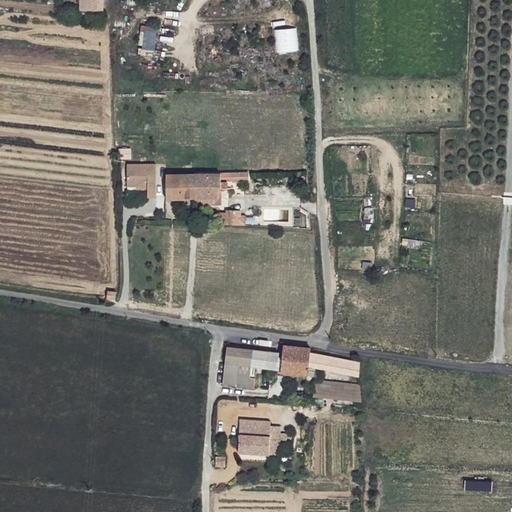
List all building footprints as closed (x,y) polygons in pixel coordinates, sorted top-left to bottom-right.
[(104,1),(84,1),(83,13),(90,13),(90,4),(98,4),(98,13),(105,13),(104,1)] [(90,4),(90,13),(98,13),(98,4),(90,4)] [(155,162),(125,163),(126,186),(133,186),(146,186),(146,190),(146,196),(154,196),(155,162)] [(219,173),(209,174),(209,182),(220,182),(219,173)] [(241,173),(223,174),(223,182),(242,182),(241,173)] [(195,174),(166,174),(166,199),(196,199),(195,174)] [(209,174),(195,174),(196,199),(209,199),(209,183),(209,182),(209,174)] [(220,182),(209,182),(209,183),(209,199),(217,199),(216,194),(216,188),(220,188),(220,182)] [(242,213),(231,213),(231,227),(248,227),(247,217),(242,217),(242,213)] [(313,350),(285,346),(283,358),(282,370),(281,375),(309,377),(310,367),(311,355),(313,350)] [(279,354),(228,348),(226,363),(240,366),(250,367),(282,370),(283,358),(279,357),(279,354)] [(363,364),(311,355),(310,367),(324,372),(360,378),(363,364)] [(240,366),(226,363),(225,385),(238,388),(240,366)] [(324,372),(310,367),(309,377),(307,387),(315,389),(322,389),(322,382),(323,377),(324,372)] [(343,383),(322,382),(322,389),(315,389),(313,402),(362,403),(361,385),(343,383)] [(270,422),(239,419),(238,453),(267,455),(268,439),(270,422)] [(280,440),(268,439),(267,455),(279,456),(280,440)] [(227,457),(217,457),(217,466),(226,467),(227,457)]
